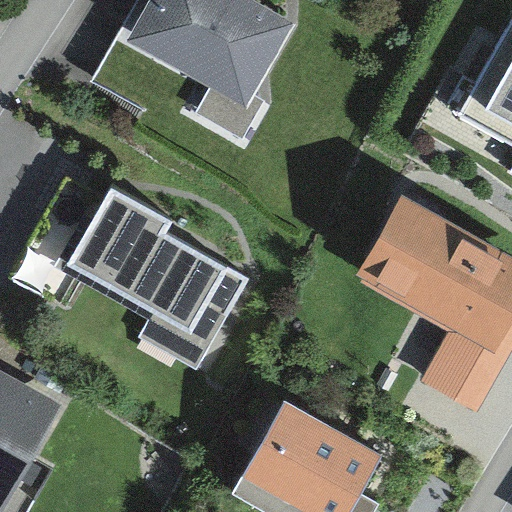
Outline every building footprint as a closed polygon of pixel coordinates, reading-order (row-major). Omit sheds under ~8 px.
[(285,22),(246,0),(151,0),(135,29),(245,92),(285,22)] [(511,24),(463,111),(511,138),(511,24)] [(111,187),(68,261),(158,311),(146,332),(192,359),(239,276),(160,232),(167,219),(111,187)] [(511,265),(398,202),(363,264),(461,320),(430,373),(474,398),(511,330),(511,265)] [(0,382),(0,486),(45,408),(0,382)] [(285,402),(239,484),(289,511),(341,511),(375,453),(285,402)]
